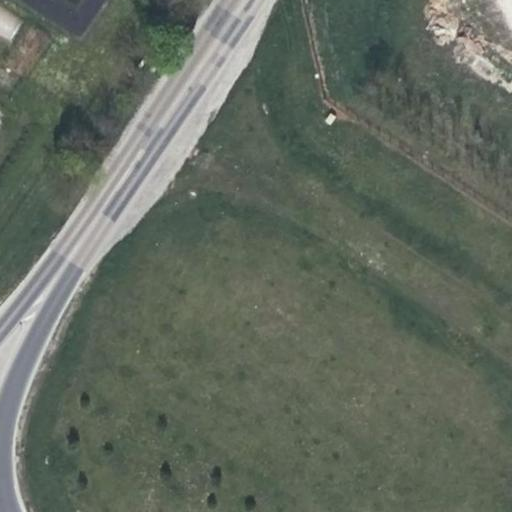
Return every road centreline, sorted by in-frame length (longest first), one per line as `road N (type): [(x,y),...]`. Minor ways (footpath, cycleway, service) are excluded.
road 1 (unknown): [(511,327),(178,92)]
road 2 (tertiary): [(72,247),(240,0)]
road 3 (tertiary): [(0,418),(72,247)]
